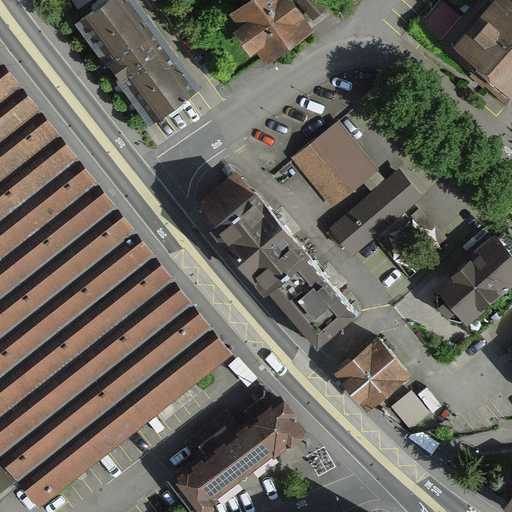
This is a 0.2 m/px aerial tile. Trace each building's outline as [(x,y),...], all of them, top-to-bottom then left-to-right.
[(40,0),(45,9),(64,0),(40,0)] [(193,89),(129,0),(101,0),(81,15),(111,57),(108,60),(120,77),(123,75),(153,117),(193,89)] [(293,0),(244,0),(231,10),(240,23),(234,27),(250,50),(256,45),(266,59),(312,26),(293,0)] [(511,0),(493,0),(455,42),(511,94),(511,0)] [(0,62),(0,455),(37,502),(230,348),(0,62)] [(336,122),(293,157),(333,206),(376,171),(336,122)] [(359,203),(331,226),(354,253),(381,230),(422,196),(400,169),(359,203)] [(234,172),(200,200),(216,220),(251,192),(234,172)] [(270,289),(311,255),(256,188),(251,192),(216,220),(215,222),(270,289)] [(465,324),(511,283),(511,254),(496,236),(434,288),(465,324)] [(311,255),(270,289),(314,343),(355,310),(311,255)] [(376,331),(339,365),(371,401),(408,367),(376,331)] [(412,427),(431,411),(413,389),(394,405),(412,427)] [(172,474),(198,509),(210,501),(207,497),(285,438),(288,441),(301,431),(287,412),(292,408),(280,392),(172,474)]
